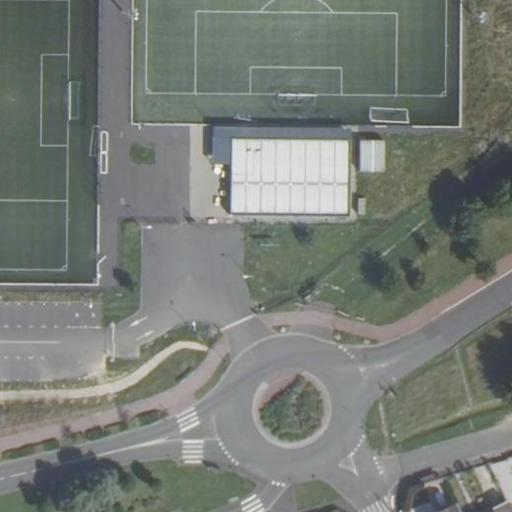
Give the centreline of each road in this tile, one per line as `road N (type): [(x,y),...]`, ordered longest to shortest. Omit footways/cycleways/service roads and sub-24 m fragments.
road 1 (tertiary): [(236,419),(0,479)]
road 2 (tertiary): [(511,287),(344,386)]
road 3 (tertiary): [(344,386),(324,360),(277,352),(248,370),(236,419)]
road 4 (residential): [(358,478),(511,432)]
